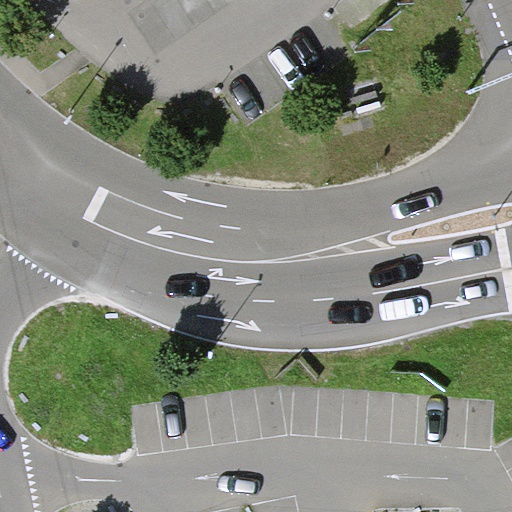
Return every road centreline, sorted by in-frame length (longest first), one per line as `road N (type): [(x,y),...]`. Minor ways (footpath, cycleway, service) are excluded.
road 1 (secondary): [(0,155),(30,191),(107,230),(250,265),(379,252),(511,205)]
road 2 (unknown): [(90,16),(147,57),(196,69),(266,36),(313,0)]
